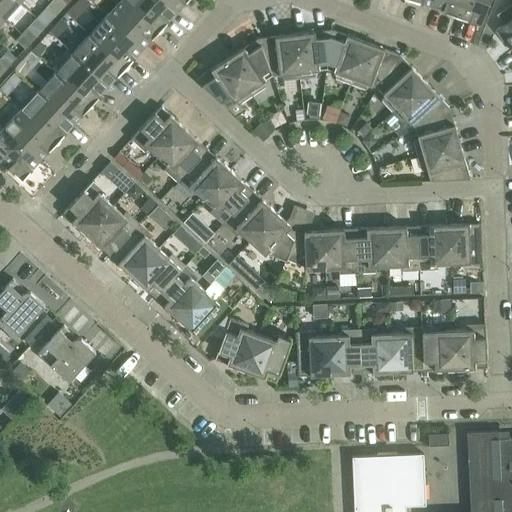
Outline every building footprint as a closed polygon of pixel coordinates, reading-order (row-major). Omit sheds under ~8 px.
[(16,0),(0,0),(0,14),(4,18),(19,2),(16,0)] [(61,0),(52,0),(51,2),(60,11),(66,4),(61,0)] [(86,0),(78,0),(74,5),(81,11),(89,3),(86,0)] [(126,0),(121,0),(107,16),(142,49),(149,41),(150,41),(159,30),(126,0)] [(163,0),(126,0),(159,30),(169,20),(176,11),(163,0)] [(163,0),(176,11),(184,3),(184,4),(187,0),(163,0)] [(434,0),(432,7),(442,11),(456,16),(461,0),(434,0)] [(461,0),(456,16),(469,21),(481,25),(489,0),(461,0)] [(60,11),(51,2),(45,8),(55,17),(60,11)] [(107,16),(90,35),(125,67),(135,57),(142,49),(107,16)] [(507,38),(511,44),(511,18),(496,31),(504,41),(507,38)] [(60,20),(49,32),(56,38),(67,26),(60,20)] [(27,28),(22,34),(31,43),(37,36),(27,28)] [(331,30),(294,34),(300,78),(315,76),(316,71),(326,70),(331,30)] [(331,30),(326,70),(336,73),(335,78),(350,84),(365,42),(331,30)] [(31,43),(22,34),(16,40),(25,49),(31,43)] [(294,34),(258,38),(272,76),(282,75),(284,80),(300,78),(294,34)] [(90,35),(73,54),(108,86),(115,78),(125,67),(90,35)] [(258,38),(227,59),(252,96),(265,87),(263,82),(272,76),(258,38)] [(39,42),(32,51),(39,57),(44,50),(44,47),(39,42)] [(365,42),(350,84),(365,89),(368,85),(378,88),(400,55),(365,42)] [(73,54),(55,72),(91,105),(100,94),(108,86),(73,54)] [(400,55),(378,88),(385,96),(382,100),(392,112),(425,82),(400,55)] [(252,96),(227,59),(196,80),(226,107),(235,101),(239,104),(252,96)] [(55,72),(38,91),(73,123),(81,115),(91,105),(55,72)] [(425,82),(392,112),(403,123),(408,121),(415,128),(450,108),(425,82)] [(38,91),(21,110),(56,142),(66,131),(73,123),(38,91)] [(131,139),(132,140),(136,136),(158,157),(184,128),(169,114),(161,106),(131,139)] [(329,107),(324,119),(336,123),(336,122),(340,112),(340,111),(329,107)] [(450,108),(415,128),(418,138),(413,141),(417,156),(460,144),(450,108)] [(21,110),(4,128),(39,160),(47,152),(47,153),(56,142),(21,110)] [(302,110),(296,110),(297,120),(304,120),(302,110)] [(340,112),(336,122),(346,126),(350,116),(340,112)] [(266,121),(254,132),(263,141),(275,130),(266,121)] [(367,123),(357,132),(363,139),(369,134),(373,130),(367,123)] [(0,132),(0,159),(22,180),(32,169),(32,168),(39,160),(4,128),(0,132)] [(184,128),(158,157),(180,177),(176,181),(177,182),(207,149),(199,142),(184,128)] [(363,139),(361,141),(367,147),(367,148),(372,144),(373,138),(369,134),(363,139)] [(460,144),(417,156),(422,171),(427,171),(430,182),(471,180),(460,144)] [(207,149),(177,182),(178,183),(182,179),(204,199),(230,170),(215,157),(207,149)] [(119,152),(113,158),(122,166),(128,160),(119,152)] [(230,170),(204,199),(226,219),(222,223),(223,224),(253,192),(245,184),(230,170)] [(143,173),(139,177),(147,185),(153,179),(145,171),(143,173)] [(122,172),(113,182),(125,193),(126,192),(134,183),(127,177),(122,172)] [(72,221),(86,235),(113,206),(91,186),(95,182),(93,180),(63,213),(72,221)] [(253,192),(223,224),(237,236),(240,233),(250,241),(276,213),(261,199),(253,192)] [(150,198),(141,208),(147,213),(156,203),(150,198)] [(158,205),(148,215),(154,220),(163,210),(158,205)] [(113,206),(86,235),(101,248),(110,256),(140,223),(139,222),(135,226),(113,206)] [(276,213),(250,241),(265,255),(267,252),(286,259),(296,231),(289,228),(291,226),(276,213)] [(140,223),(110,256),(118,263),(132,277),(159,248),(137,228),(140,224),(140,223)] [(469,224),(448,225),(450,264),(480,262),(480,268),(483,268),(481,223),(469,224)] [(428,226),(417,226),(420,270),(421,270),(421,265),(450,264),(448,225),(428,225),(428,226)] [(406,226),(386,227),(388,266),(418,265),(418,270),(420,270),(417,226),(406,227),(406,226)] [(366,228),(355,229),(357,273),(375,272),(375,267),(388,266),(386,227),(366,228)] [(209,228),(200,238),(206,243),(214,234),(209,228)] [(344,229),(324,230),(326,269),(355,268),(356,273),(357,273),(355,229),(344,229)] [(296,231),(286,259),(305,266),(305,270),(326,269),(324,230),(304,231),(304,234),(296,231)] [(192,236),(184,245),(195,255),(198,252),(203,247),(192,236)] [(203,247),(198,252),(205,258),(210,253),(203,247)] [(159,248),(132,277),(147,291),(147,290),(155,298),(185,265),(184,264),(181,268),(159,248)] [(237,256),(229,264),(256,289),(264,281),(237,256)] [(185,265),(155,298),(163,305),(178,319),(205,290),(183,270),(186,266),(185,265)] [(0,318),(3,321),(18,334),(45,305),(27,289),(25,290),(14,280),(14,279),(13,279),(4,288),(0,283),(0,318)] [(464,280),(453,281),(453,293),(465,293),(464,280)] [(338,287),(326,287),(327,299),(339,299),(338,287)] [(325,288),(312,289),(312,301),(326,300),(325,288)] [(370,288),(358,289),(358,299),(371,298),(370,288)] [(401,289),(389,289),(389,297),(401,297),(401,289)] [(205,290),(178,319),(193,333),(202,341),(232,308),(218,295),(214,299),(205,290)] [(449,300),(434,300),(434,310),(449,309),(449,300)] [(389,302),(375,303),(375,312),(390,311),(389,302)] [(402,302),(389,302),(390,311),(402,310),(402,302)] [(326,305),(313,305),(313,319),(327,318),(326,305)] [(226,364),(245,371),(259,334),(248,330),(250,325),(230,318),(215,359),(226,364)] [(483,329),(453,330),(455,369),(475,368),(487,368),(485,324),(483,324),(483,329)] [(64,325),(38,353),(50,364),(53,368),(54,367),(68,381),(95,352),(77,335),(76,337),(64,326),(65,326),(64,325)] [(421,332),(391,333),(392,372),(412,371),(423,370),(422,326),(420,326),(421,332)] [(423,326),(422,326),(423,370),(434,370),(455,369),(453,330),(423,332),(423,326)] [(377,328),(360,329),(359,329),(361,373),(372,373),(392,372),(391,333),(378,333),(377,328)] [(341,335),(328,336),(330,375),(350,374),(361,373),(359,329),(341,330),(341,335)] [(315,331),(295,332),(297,373),(297,376),(298,376),(310,375),(330,375),(328,336),(315,336),(315,331)] [(271,339),(259,334),(245,371),(264,378),(264,377),(276,382),(291,340),(273,334),(271,339)] [(21,363),(13,372),(22,381),(31,372),(21,363)] [(297,373),(287,373),(288,386),(298,386),(297,376),(297,373)] [(511,511),(511,437),(499,438),(499,431),(467,432),(470,511),(511,511)] [(428,434),(429,446),(449,445),(448,433),(428,434)] [(424,453),(352,456),(354,511),(405,511),(406,506),(426,505),(424,453)]
